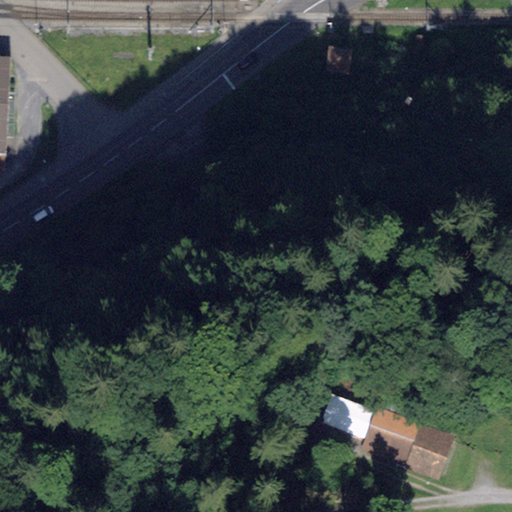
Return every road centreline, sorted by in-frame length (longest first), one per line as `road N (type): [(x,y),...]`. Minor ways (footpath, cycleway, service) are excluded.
road 1 (secondary): [(322,0),(119,154)]
road 2 (unclassified): [(119,154),(0,24)]
road 3 (track): [(511,499),(338,511)]
road 4 (secondary): [(119,154),(0,234)]
